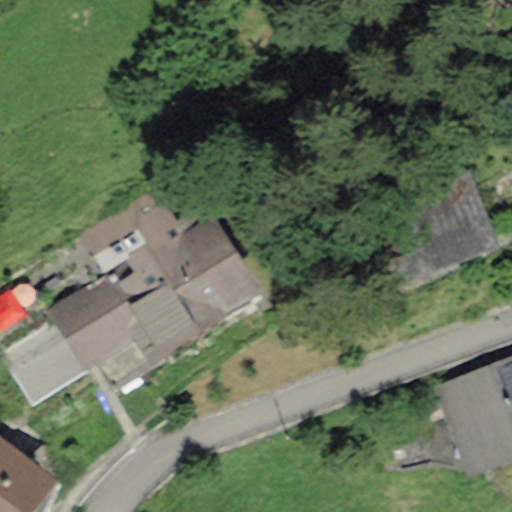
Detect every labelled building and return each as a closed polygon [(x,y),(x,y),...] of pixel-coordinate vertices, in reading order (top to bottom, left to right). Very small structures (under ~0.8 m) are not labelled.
[(511,0),(498,0),(509,11),(511,8),(511,0)] [(457,260),(436,191),(350,218),(372,286),(457,260)] [(104,279),(28,322),(59,378),(132,337),(143,355),(223,310),(160,200),(84,243),(104,279)] [(511,370),(417,405),(445,479),(511,453),(511,370)] [(0,511),(14,511),(37,485),(0,455),(0,511)]
